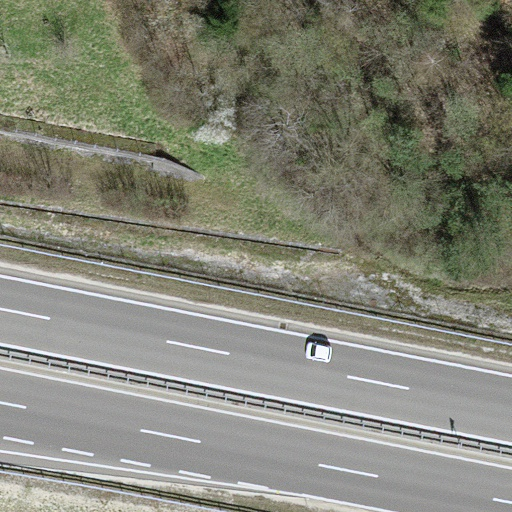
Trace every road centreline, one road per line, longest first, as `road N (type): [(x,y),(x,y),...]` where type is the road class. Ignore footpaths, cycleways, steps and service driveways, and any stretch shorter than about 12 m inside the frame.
road 1 (motorway): [(0,401),(511,502)]
road 2 (motorway): [(511,407),(0,308)]
